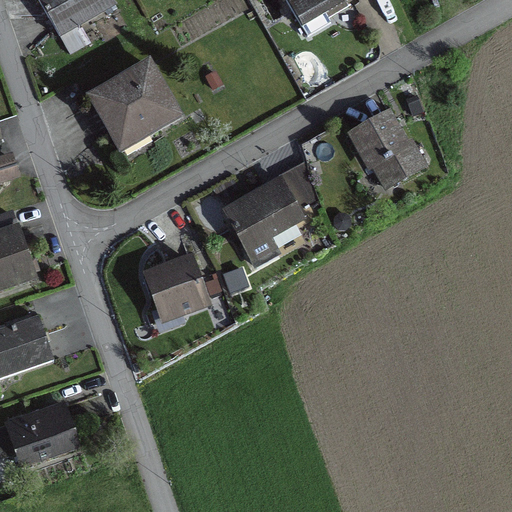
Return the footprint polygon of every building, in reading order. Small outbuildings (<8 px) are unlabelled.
[(113,0),(38,0),(70,56),(91,44),(81,27),(117,6),(113,0)] [(340,0),(343,4),(345,3),(342,0),(282,0),(297,24),(339,0),(340,0)] [(151,59),(86,96),(121,155),(125,152),(127,157),(153,142),(150,138),(185,117),(151,59)] [(205,78),(214,92),(224,86),(215,72),(205,78)] [(387,116),(350,137),(366,165),(369,168),(373,167),(385,190),(422,169),(410,148),(407,146),(404,147),(387,116)] [(0,187),(23,180),(13,152),(0,156),(0,187)] [(301,220),(280,183),(224,214),(254,268),(276,256),(267,239),(301,220)] [(0,294),(39,281),(19,225),(0,231),(0,294)] [(212,308),(193,256),(142,274),(156,312),(151,314),(158,335),(187,324),(185,318),(212,308)] [(205,283),(210,296),(222,292),(217,279),(205,283)] [(0,378),(53,362),(38,317),(0,329),(0,378)] [(0,459),(14,455),(20,472),(81,450),(64,403),(4,424),(5,427),(0,428),(0,459)]
